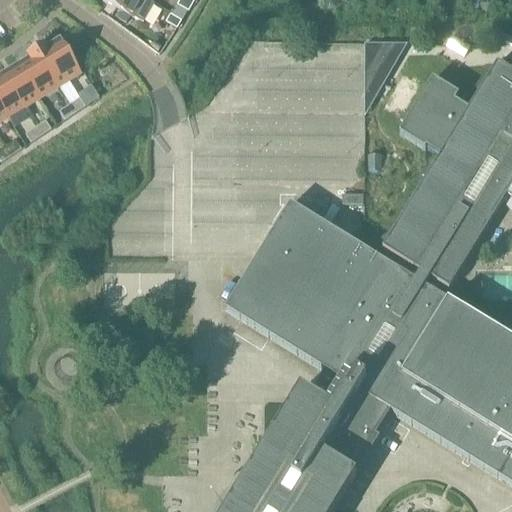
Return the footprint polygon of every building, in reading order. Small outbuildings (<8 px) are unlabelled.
[(153,6),(141,0),(104,0),(103,2),(142,25),(153,6)] [(193,6),(182,0),(181,0),(177,6),(188,13),(193,6)] [(182,23),(170,16),(166,24),(177,30),(182,23)] [(47,47),(36,53),(58,89),(79,76),(59,44),(49,50),(47,47)] [(363,47),(363,117),(403,47),(363,47)] [(19,68),(38,101),(58,89),(36,53),(26,60),(27,63),(19,68)] [(474,102),(463,112),(453,106),(457,99),(431,83),(397,139),(421,154),(422,152),(438,161),(437,163),(417,182),(422,187),(418,194),(398,212),(403,218),(399,224),(380,241),(385,247),(381,253),(388,258),(383,266),(289,208),(265,247),(257,260),(224,313),(318,372),(304,395),(299,392),(232,502),(227,499),(219,511),(218,511),(334,511),(355,479),(350,476),(388,415),(511,491),(511,344),(432,296),(437,287),(448,294),(506,200),(511,203),(511,76),(496,66),(493,71),(473,90),(478,95),(474,102)] [(3,78),(23,110),(38,101),(19,68),(3,78)] [(0,79),(0,107),(8,120),(23,110),(3,78),(0,79)] [(78,100),(68,107),(74,116),(84,109),(78,100)] [(68,107),(58,114),(64,122),(74,116),(68,107)] [(44,123),(34,130),(40,138),(50,132),(44,123)] [(34,130),(24,137),(30,145),(40,138),(34,130)] [(14,143),(4,150),(10,158),(20,152),(14,143)] [(4,150),(0,152),(0,164),(0,165),(10,158),(4,150)] [(368,157),(368,174),(380,174),(380,157),(368,157)]
